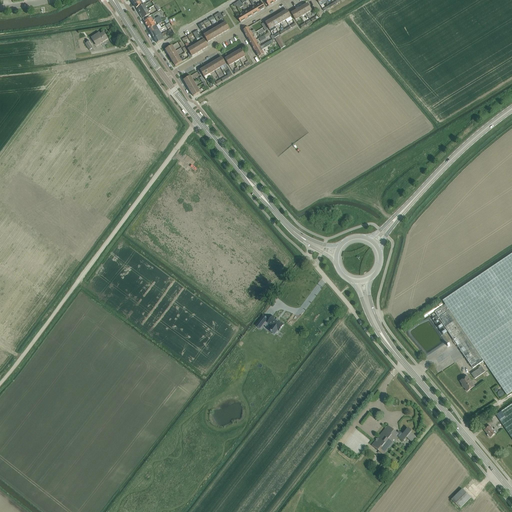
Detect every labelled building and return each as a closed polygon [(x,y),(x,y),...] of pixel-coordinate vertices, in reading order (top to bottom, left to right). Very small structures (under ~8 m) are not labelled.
[(136,9),(141,6),(143,4),(140,0),(136,0),(132,2),(136,9)] [(265,8),(262,3),(258,5),(257,4),(255,5),(259,12),(265,8)] [(141,7),(137,9),(140,14),(147,10),(145,7),(147,6),(146,4),(144,5),(141,7)] [(306,14),(307,13),(312,10),(308,4),(302,7),(306,14)] [(253,15),(259,12),(255,5),(253,7),(253,8),(250,10),(253,15)] [(302,7),(297,10),(301,17),(306,14),(302,7)] [(143,19),(147,17),(150,15),(148,12),(150,10),(149,8),(147,10),(140,14),(143,19)] [(253,15),(250,10),(245,13),(245,11),(243,12),(247,19),(253,15)] [(286,20),(291,17),(287,10),(282,13),(286,20)] [(295,20),(301,17),(297,10),(291,14),(295,20)] [(247,19),(243,12),(241,14),(241,15),(237,17),(240,23),(241,23),(247,19)] [(280,23),(286,20),(282,13),(276,17),(280,23)] [(159,17),(155,19),(155,20),(153,21),(150,16),(143,20),(149,30),(156,26),(154,23),(156,22),(158,25),(162,22),(159,17)] [(275,27),(280,23),(276,17),(271,20),(275,27)] [(271,20),(265,23),(268,27),(269,30),(270,32),(276,29),(275,27),(271,20)] [(224,33),(229,29),(225,23),(220,26),(224,33)] [(151,34),(159,30),(156,26),(149,30),(151,34)] [(219,36),(224,33),(220,26),(215,29),(219,36)] [(251,32),(248,27),(243,31),(247,37),(255,32),(254,30),(251,32)] [(213,39),(219,36),(215,29),(209,32),(213,39)] [(161,34),(159,30),(151,34),(154,39),(161,34)] [(157,43),(164,39),(163,37),(169,34),(167,31),(161,34),(154,39),(157,43)] [(208,42),(213,39),(209,32),(204,36),(208,42)] [(251,44),(256,41),(254,36),(255,36),(254,34),(256,32),(255,32),(247,37),(251,44)] [(107,39),(104,33),(100,35),(99,33),(91,38),(96,46),(107,39)] [(260,42),(266,39),(265,38),(270,35),(269,33),(259,39),(260,42)] [(278,36),(275,38),(282,48),(285,46),(278,36)] [(203,50),(208,47),(204,40),(199,43),(203,50)] [(259,45),(256,41),(251,44),(254,50),(261,46),(260,44),(259,45)] [(262,56),(261,55),(264,54),(262,50),(271,44),(270,41),(261,46),(254,50),(258,57),(261,56),(262,56)] [(197,53),(203,50),(199,43),(193,47),(197,53)] [(169,55),(175,51),(172,46),(165,50),(169,55)] [(192,56),(197,53),(193,47),(188,50),(190,53),(192,56)] [(240,59),(241,59),(245,56),(241,49),(236,53),(240,59)] [(172,61),(179,57),(175,51),(169,55),(172,61)] [(234,63),(240,59),(236,53),(230,56),(234,63)] [(229,66),(234,63),(230,56),(225,59),(229,66)] [(180,59),(179,57),(172,61),(175,66),(182,62),(185,60),(183,58),(180,59)] [(220,68),(226,64),(222,57),(216,61),(220,68)] [(215,71),(220,68),(216,61),(211,64),(215,71)] [(209,74),(215,71),(211,64),(205,67),(209,74)] [(205,67),(200,70),(202,74),(204,77),(205,80),(211,76),(209,74),(205,67)] [(187,86),(194,82),(190,76),(184,80),(187,86)] [(190,91),(197,87),(194,82),(187,86),(190,91)] [(193,97),(198,94),(200,93),(197,87),(190,91),(193,97)] [(511,253),(442,301),(445,305),(483,361),(506,395),(510,392),(511,391),(511,253)] [(472,368),(483,361),(445,305),(434,312),(472,368)] [(263,315),(258,322),(262,325),(267,318),(263,315)] [(273,316),(268,323),(273,327),(270,331),(274,334),(277,331),(277,330),(278,331),(283,325),(273,316)] [(436,316),(432,319),(443,335),(447,332),(436,316)] [(467,391),(471,389),(474,387),(467,377),(460,381),(467,391)] [(511,404),(501,411),(505,417),(499,421),(511,440),(511,404)] [(398,434),(388,426),(372,446),(384,455),(398,437),(402,441),(406,437),(411,442),(415,437),(410,433),(412,431),(408,428),(403,434),(400,432),(398,434)] [(493,430),(489,426),(484,430),(488,435),(487,435),(489,438),(490,437),(490,438),(496,433),(495,433),(497,431),(495,429),(493,430)] [(460,508),(467,501),(471,498),(462,489),(451,500),(460,508)]
